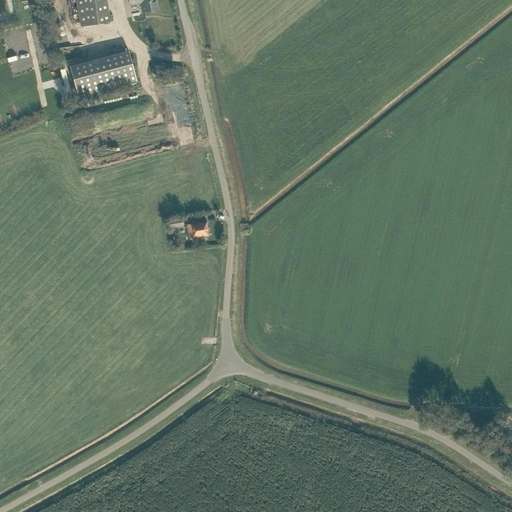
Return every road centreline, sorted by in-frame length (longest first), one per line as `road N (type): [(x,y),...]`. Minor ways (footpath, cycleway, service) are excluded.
road 1 (unclassified): [(229,364),(230,237),(182,0)]
road 2 (unclassified): [(511,483),(443,440),(229,364)]
road 3 (unclassified): [(1,511),(143,430),(229,364)]
